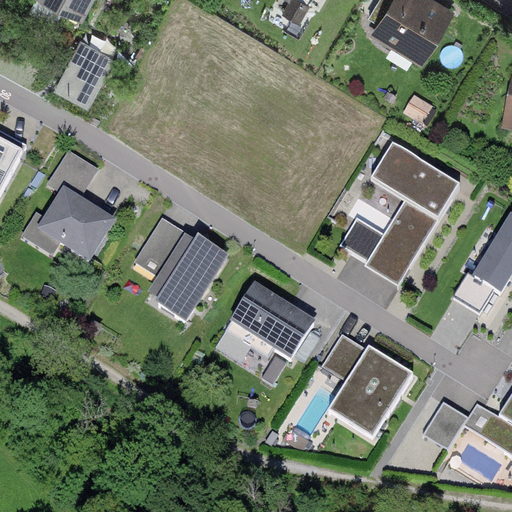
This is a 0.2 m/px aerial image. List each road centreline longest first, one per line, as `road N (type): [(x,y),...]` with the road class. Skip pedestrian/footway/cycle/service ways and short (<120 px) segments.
road 1 (residential): [(0,87),(480,377)]
road 2 (track): [(0,302),(261,457),(511,511)]
